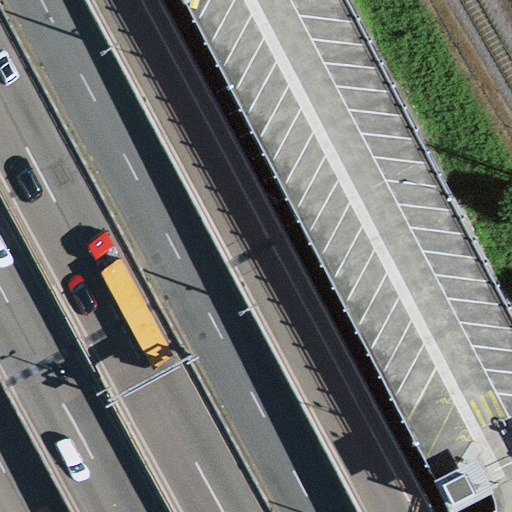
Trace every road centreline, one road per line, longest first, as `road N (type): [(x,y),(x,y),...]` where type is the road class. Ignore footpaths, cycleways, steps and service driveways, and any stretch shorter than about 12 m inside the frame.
road 1 (motorway): [(392,511),(113,0)]
road 2 (primary): [(310,511),(42,0)]
road 3 (motorway): [(229,511),(0,93)]
road 4 (motorway): [(0,277),(127,511)]
